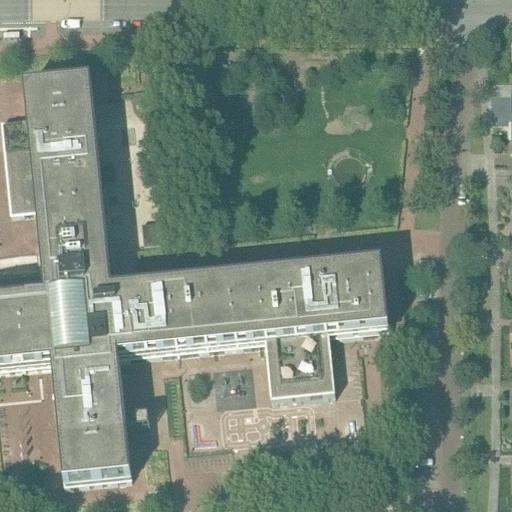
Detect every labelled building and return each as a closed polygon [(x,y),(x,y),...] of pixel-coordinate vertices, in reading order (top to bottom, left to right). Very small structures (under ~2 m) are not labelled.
[(439,51),(417,51),(414,121),(433,122),(434,97),(437,98),(439,51)] [(65,493),(132,486),(120,366),(266,351),(272,409),(336,402),(330,345),(390,339),(383,271),(114,299),(92,89),(25,95),(28,126),(2,128),(11,221),(37,219),(46,305),(0,309),(0,377),(53,372),(65,493)] [(425,191),(427,129),(410,128),(410,155),(404,155),(404,190),(425,191)] [(142,229),(145,250),(164,248),(162,227),(142,229)] [(150,434),(149,422),(137,423),(138,435),(150,434)]
